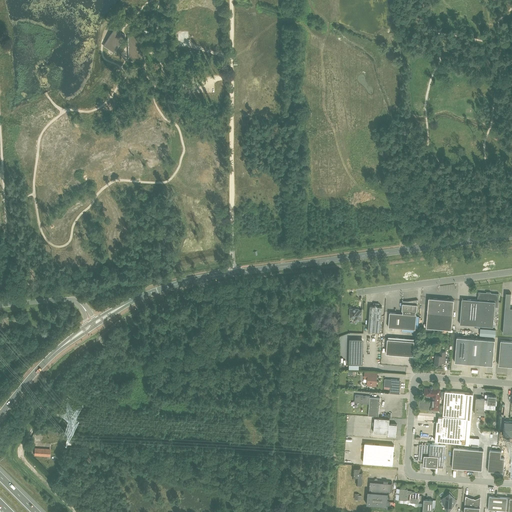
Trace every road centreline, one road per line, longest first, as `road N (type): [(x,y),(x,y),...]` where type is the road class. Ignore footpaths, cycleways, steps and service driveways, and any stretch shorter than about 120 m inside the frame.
road 1 (tertiary): [(201,278),(511,236)]
road 2 (unclassified): [(511,485),(420,478),(407,468),(415,381),(511,384)]
road 3 (unclassified): [(32,429),(53,382),(99,337),(141,311),(199,297),(201,278)]
road 4 (unclassified): [(356,292),(511,272)]
